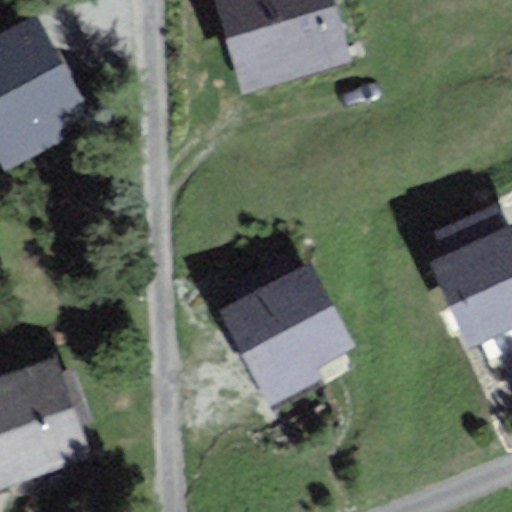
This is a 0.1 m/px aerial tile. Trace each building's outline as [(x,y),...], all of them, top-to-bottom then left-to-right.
[(328,0),(224,0),(248,86),(345,54),(328,0)] [(85,121),(38,27),(0,45),(0,150),(5,161),(85,121)] [(511,231),(440,268),(477,340),(511,322),(511,231)] [(235,312),(271,386),(348,349),(312,275),(235,312)] [(0,392),(0,485),(86,455),(56,372),(0,392)]
